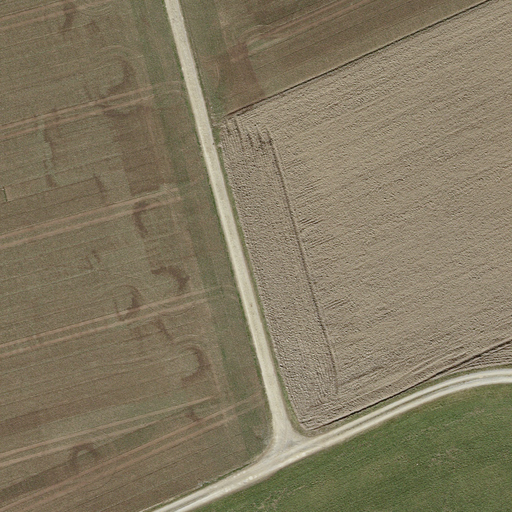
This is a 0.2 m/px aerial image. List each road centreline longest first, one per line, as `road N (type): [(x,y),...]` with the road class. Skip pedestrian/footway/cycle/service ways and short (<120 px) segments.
road 1 (track): [(274,450),(170,0)]
road 2 (track): [(177,511),(242,481),(274,450),(466,378),(511,383)]
